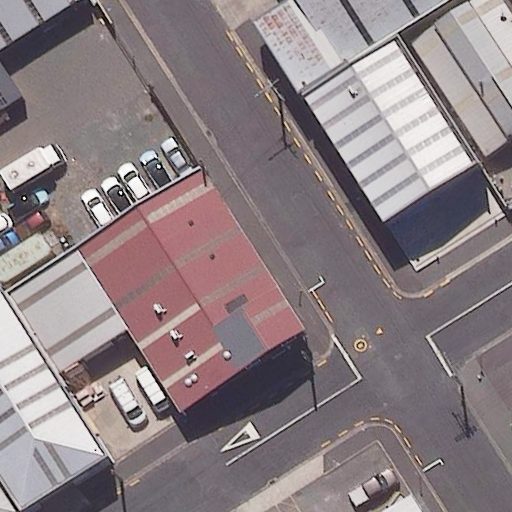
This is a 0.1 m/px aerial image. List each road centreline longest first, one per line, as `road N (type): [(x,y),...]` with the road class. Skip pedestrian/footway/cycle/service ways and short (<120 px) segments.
road 1 (unclassified): [(168,0),(395,356)]
road 2 (unclassified): [(153,511),(395,356)]
road 3 (unclassified): [(395,356),(495,511)]
road 4 (unclassified): [(395,356),(511,282)]
